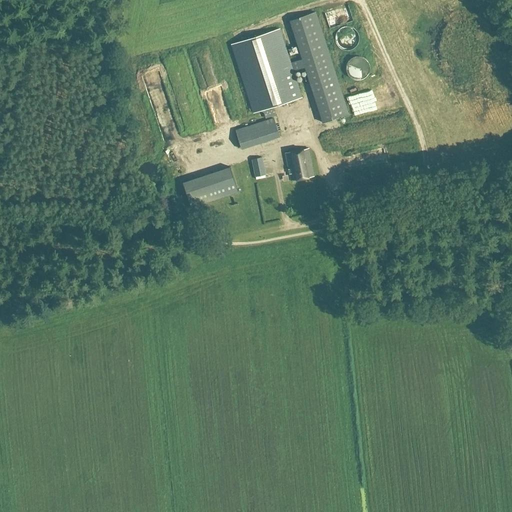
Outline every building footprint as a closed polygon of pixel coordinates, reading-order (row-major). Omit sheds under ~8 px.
[(305,66),(302,58),(290,61),(280,29),(232,45),(254,113),(259,111),(263,113),(264,118),(274,115),(272,107),(302,97),(293,70),(305,66)] [(351,34),(343,50),(355,55),(363,40),(351,34)] [(201,59),(214,108),(221,106),(218,97),(225,95),(214,55),(201,59)] [(149,75),(167,137),(179,134),(161,71),(149,75)] [(187,105),(184,106),(192,132),(201,129),(193,104),(199,102),(190,72),(178,76),(187,105)] [(364,76),(358,80),(361,86),(368,81),(364,76)] [(366,105),(361,90),(353,92),(357,107),(366,105)] [(243,148),(283,140),(280,126),(260,130),(261,133),(241,137),(243,148)] [(291,181),(314,176),(309,148),(286,153),(291,181)] [(268,176),(265,157),(256,159),(258,177),(268,176)]
